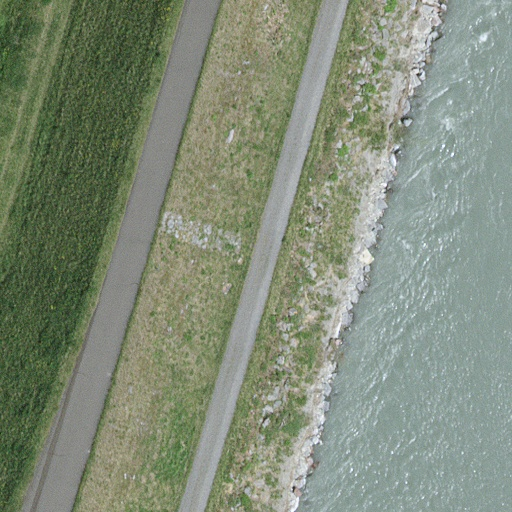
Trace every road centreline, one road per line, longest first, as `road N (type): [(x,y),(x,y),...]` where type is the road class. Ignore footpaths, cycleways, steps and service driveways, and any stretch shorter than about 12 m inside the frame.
road 1 (track): [(203,0),(54,511)]
road 2 (track): [(190,511),(337,0)]
